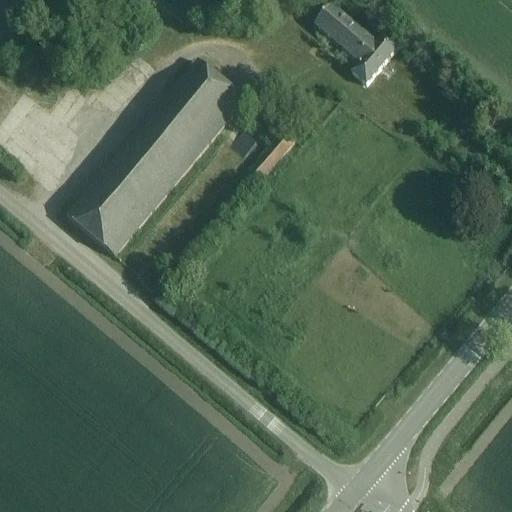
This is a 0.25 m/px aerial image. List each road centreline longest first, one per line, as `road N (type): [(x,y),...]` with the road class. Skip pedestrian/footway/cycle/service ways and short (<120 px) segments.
road 1 (unclassified): [(352,493),(0,196)]
road 2 (tertiary): [(352,493),(511,300)]
